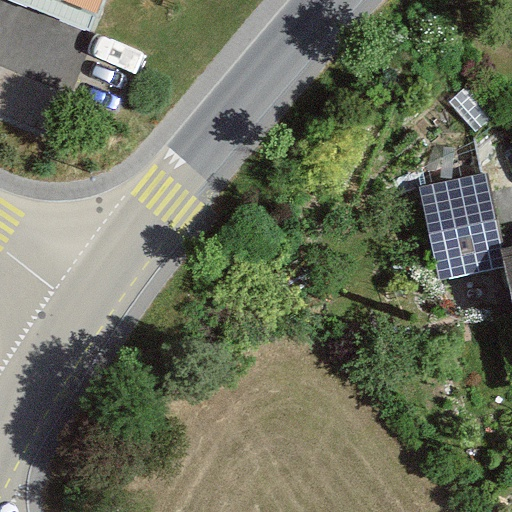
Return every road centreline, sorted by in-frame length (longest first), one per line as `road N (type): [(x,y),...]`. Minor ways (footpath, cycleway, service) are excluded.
road 1 (primary): [(340,0),(174,185),(77,313)]
road 2 (primary): [(77,313),(0,434)]
